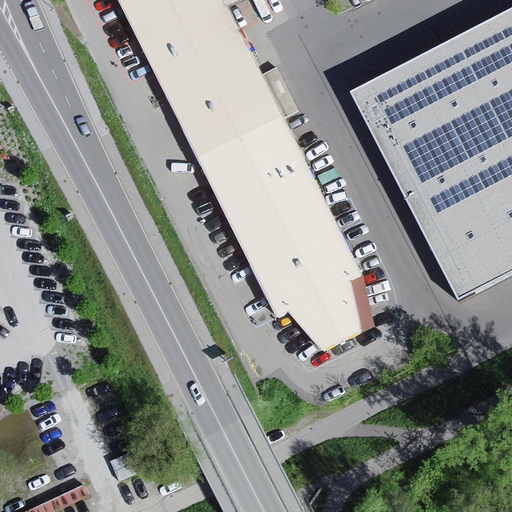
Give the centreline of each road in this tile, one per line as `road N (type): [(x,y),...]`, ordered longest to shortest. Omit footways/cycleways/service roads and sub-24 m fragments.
road 1 (tertiary): [(264,511),(41,83)]
road 2 (unclassified): [(511,340),(154,511)]
